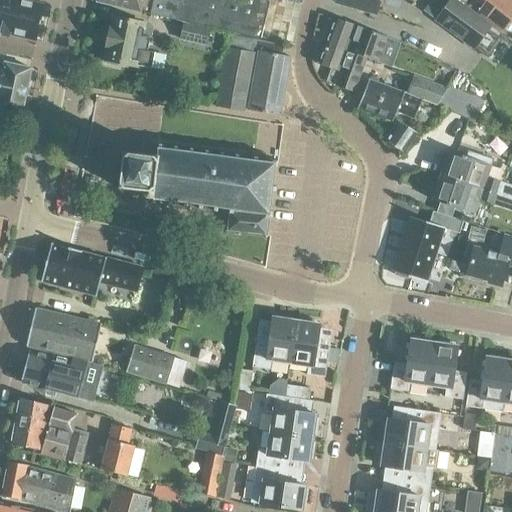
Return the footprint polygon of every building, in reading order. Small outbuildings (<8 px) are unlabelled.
[(22,0),(0,0),(0,34),(9,37),(10,34),(37,41),(46,5),(22,0)] [(178,21),(181,3),(181,2),(173,0),(97,0),(97,2),(140,12),(178,21)] [(181,3),(178,21),(261,40),(270,0),(181,0),(181,2),(181,3)] [(336,0),(336,3),(376,15),(380,0),(336,0)] [(489,58),(504,36),(492,27),(455,0),(450,0),(435,22),(476,51),(477,49),(489,58)] [(508,0),(474,0),(470,7),(503,31),(511,18),(511,11),(507,8),(511,2),(508,0)] [(153,25),(146,24),(113,17),(110,33),(109,32),(109,34),(112,36),(111,41),(107,42),(107,44),(108,44),(104,60),(108,60),(107,63),(118,65),(119,62),(140,67),(140,66),(152,68),(155,52),(148,51),(153,25)] [(327,82),(337,85),(358,27),(336,20),(321,63),(332,68),(327,82)] [(186,24),(181,42),(207,48),(211,30),(186,24)] [(358,27),(337,85),(354,92),(366,57),(378,62),(387,37),(358,27)] [(251,39),(230,35),(228,48),(217,107),(244,112),(245,108),(249,109),(249,110),(280,116),(291,57),(283,55),(285,45),(283,45),(269,42),(251,39)] [(0,62),(0,110),(22,115),(32,68),(5,62),(5,64),(0,62)] [(415,77),(409,95),(439,106),(446,88),(415,77)] [(358,109),(393,122),(398,110),(416,118),(423,101),(405,93),(369,80),(358,109)] [(399,121),(385,140),(404,153),(418,134),(399,121)] [(160,144),(159,148),(158,148),(157,151),(158,151),(157,155),(123,150),(121,163),(124,166),(125,166),(124,174),(123,173),(119,176),(118,188),(143,191),(143,195),(146,198),(153,199),(152,203),(157,204),(157,200),(168,201),(168,205),(172,206),(173,202),(184,203),(183,207),(188,208),(188,204),(199,205),(199,209),(203,210),(203,206),(214,207),(214,211),(218,212),(218,208),(219,208),(221,207),(221,206),(227,207),(227,208),(228,209),(230,210),(229,215),(230,215),(229,221),(228,222),(227,228),(224,231),(227,234),(229,231),(264,236),(266,240),(270,237),(268,234),(269,218),(272,219),(273,212),(270,212),(273,192),(276,192),(277,188),(273,187),(276,168),(278,168),(279,162),(273,161),(272,163),(258,161),(259,158),(254,157),(254,161),(240,159),(240,155),(236,154),(235,158),(225,157),(225,153),(221,152),(221,156),(209,155),(210,151),(206,150),(205,154),(194,153),(195,148),(190,148),(190,152),(179,150),(179,146),(175,146),(175,150),(164,148),(164,144),(160,144)] [(445,165),(441,176),(511,200),(511,186),(487,178),(493,160),(469,152),(467,158),(449,152),(448,156),(445,156),(442,163),(445,165)] [(511,200),(441,176),(433,201),(463,211),(475,215),(480,201),(494,206),(493,207),(511,212),(511,200)] [(433,212),(430,223),(443,227),(445,227),(444,228),(460,233),(464,221),(433,212)] [(430,223),(410,217),(406,231),(405,231),(401,244),(436,255),(444,228),(445,227),(443,227),(430,223)] [(472,227),(468,238),(483,242),(486,231),(472,227)] [(467,275),(472,276),(471,279),(482,282),(482,279),(502,284),(507,265),(511,265),(511,236),(505,234),(500,254),(474,248),(467,275)] [(53,244),(52,243),(42,282),(43,282),(43,281),(96,295),(95,296),(97,296),(101,281),(125,287),(131,266),(142,269),(142,268),(141,267),(141,268),(107,259),(107,258),(106,258),(105,259),(82,252),(59,245),(58,246),(53,244)] [(395,275),(407,278),(407,276),(427,282),(436,255),(401,244),(397,256),(398,257),(393,271),(396,273),(395,275)] [(459,270),(462,263),(453,260),(451,268),(459,270)] [(27,346),(93,362),(102,324),(36,308),(27,346)] [(273,360),(291,363),(297,321),(293,320),(293,317),(277,315),(277,318),(273,317),(269,342),(258,340),(259,337),(257,337),(253,367),(271,369),(273,360)] [(297,321),(291,363),(309,366),(307,375),(326,378),(330,348),(329,347),(328,351),(317,349),(321,324),(317,324),(317,321),(301,319),(301,321),(297,321)] [(439,344),(434,343),(430,343),(431,340),(415,338),(415,340),(411,340),(407,365),(394,363),(390,390),(409,392),(410,383),(428,386),(446,388),(445,398),(463,400),(467,373),(455,372),(458,347),(454,346),(455,344),(439,341),(439,344)] [(134,346),(126,372),(166,383),(173,357),(134,346)] [(328,362),(338,363),(340,349),(330,348),(328,362)] [(54,358),(31,352),(23,383),(78,397),(78,398),(94,402),(103,367),(87,362),(73,358),(71,367),(52,362),(54,358)] [(503,413),(505,403),(511,361),(506,361),(506,358),(491,355),(490,358),(486,358),(483,382),(470,380),(466,407),(503,413)] [(238,389),(250,391),(253,371),(241,369),(238,389)] [(288,385),(286,396),(310,400),(311,388),(288,385)] [(248,394),(239,393),(236,409),(246,410),(248,394)] [(273,414),(271,432),(313,438),(313,434),(316,435),(319,419),(316,419),(316,415),(292,411),(294,400),(296,400),(297,399),(267,394),(264,413),(273,414)] [(19,398),(15,421),(48,428),(55,407),(19,398)] [(55,407),(48,428),(41,454),(42,455),(42,454),(81,464),(89,432),(73,429),(77,414),(55,408),(55,407)] [(386,438),(385,442),(427,449),(430,431),(439,432),(442,414),(412,409),(411,410),(415,411),(413,422),(388,419),(388,422),(385,422),(383,438),(386,438)] [(218,416),(213,435),(201,432),(197,448),(223,455),(233,420),(218,416)] [(34,453),(41,454),(48,428),(15,421),(11,443),(35,448),(34,453)] [(102,469),(127,476),(134,446),(128,444),(132,429),(114,424),(102,469)] [(259,449),(256,466),(283,470),(285,459),(309,462),(310,459),(313,459),(315,443),(312,443),(313,438),(271,432),(268,450),(259,449)] [(480,432),(477,456),(491,458),(494,434),(480,432)] [(401,480),(401,481),(431,486),(433,469),(436,469),(438,450),(427,449),(385,442),(384,446),(381,446),(379,462),(382,462),(381,466),(406,470),(404,481),(401,480)] [(237,450),(226,448),(224,461),(235,463),(237,450)] [(198,492),(215,495),(223,457),(205,454),(198,492)] [(489,461),(478,459),(477,465),(481,471),(487,471),(489,461)] [(222,462),(216,496),(230,499),(237,465),(222,462)] [(2,495),(22,498),(22,500),(63,511),(70,511),(77,479),(29,466),(8,463),(2,495)] [(283,470),(256,466),(251,503),(302,511),(302,507),(305,507),(308,490),(305,490),(306,486),(281,483),(283,471),(286,472),(286,471),(283,470)] [(375,509),(374,511),(427,511),(431,486),(401,481),(401,482),(404,482),(402,493),(378,490),(377,494),(375,493),(372,509),(375,509)] [(117,491),(110,511),(146,511),(150,500),(117,491)] [(482,494),(467,492),(466,499),(481,501),(481,497),(482,494)] [(1,503),(0,505),(0,511),(34,511),(35,511),(1,503)]
